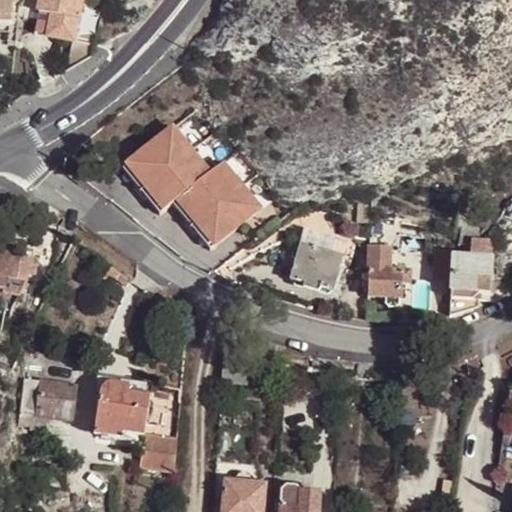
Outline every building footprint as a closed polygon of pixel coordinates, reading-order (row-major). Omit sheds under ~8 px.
[(0,0),(0,15),(9,16),(9,0),(0,0)] [(77,0),(37,0),(35,14),(49,17),(45,38),(70,43),(73,26),(77,0)] [(49,17),(35,14),(31,36),(45,38),(49,17)] [(0,15),(0,31),(8,31),(9,16),(0,15)] [(88,57),(97,22),(88,21),(86,29),(73,26),(70,43),(65,71),(88,57)] [(140,146),(159,170),(198,139),(179,115),(140,146)] [(499,136),(508,137),(511,128),(503,124),(499,136)] [(159,170),(177,193),(191,182),(216,163),(198,139),(159,170)] [(146,179),(159,170),(140,146),(128,155),(146,179)] [(191,182),(209,205),(248,176),(230,152),(216,163),(191,182)] [(159,170),(146,179),(165,203),(177,193),(159,170)] [(209,205),(227,229),(266,199),(248,176),(209,205)] [(209,205),(191,182),(177,193),(196,216),(209,205)] [(366,203),(355,203),(355,223),(366,223),(366,203)] [(227,229),(209,205),(196,216),(215,240),(227,229)] [(0,289),(2,289),(1,295),(15,297),(20,286),(24,287),(32,250),(29,249),(32,242),(48,248),(56,228),(30,217),(21,240),(7,242),(0,244),(0,289)] [(368,217),(364,297),(394,298),(394,283),(401,284),(402,274),(386,273),(387,251),(396,251),(398,219),(368,217)] [(447,277),(445,317),(470,310),(470,300),(475,301),(486,301),(487,243),(466,241),(465,257),(448,256),(447,277)] [(287,280),(328,292),(339,258),(297,245),(287,280)] [(427,277),(447,277),(448,256),(447,250),(428,250),(427,277)] [(221,349),(218,385),(243,387),(245,351),(221,349)] [(73,387),(21,379),(17,410),(29,411),(37,412),(37,417),(68,421),(73,387)] [(118,388),(98,385),(93,423),(100,424),(98,439),(141,445),(142,438),(147,401),(117,397),(118,388)] [(118,388),(117,397),(147,401),(148,393),(118,388)] [(37,412),(29,411),(27,428),(35,429),(37,417),(37,412)] [(91,439),(98,439),(100,424),(93,423),(91,439)] [(175,443),(142,438),(141,445),(137,470),(170,475),(175,443)] [(62,469),(35,468),(35,488),(61,489),(62,469)] [(220,510),(208,509),(208,511),(258,511),(260,486),(222,483),(220,510)] [(314,511),(315,496),(292,494),(289,492),(285,491),(281,492),(278,495),(277,497),(277,505),(271,504),(270,511),(314,511)]
